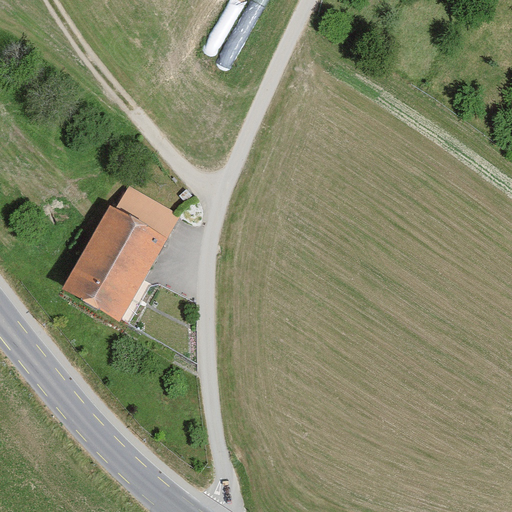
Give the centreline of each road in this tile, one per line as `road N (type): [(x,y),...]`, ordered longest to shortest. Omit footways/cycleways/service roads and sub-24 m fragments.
road 1 (tertiary): [(0,317),(57,391),(185,511)]
road 2 (track): [(51,0),(217,199)]
